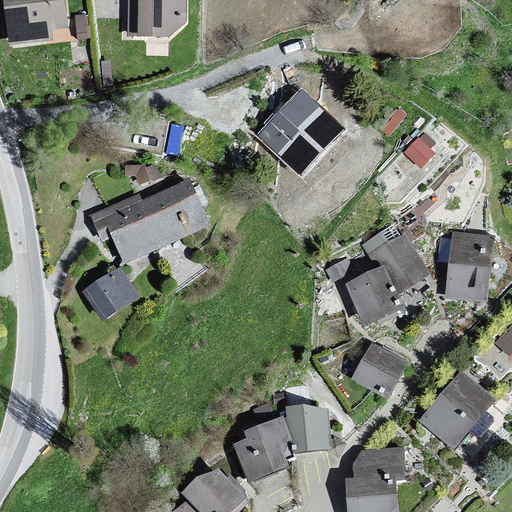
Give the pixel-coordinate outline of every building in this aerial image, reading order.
[(61,0),(1,0),(7,53),(67,46),(61,0)] [(184,0),(133,0),(132,42),(165,47),(186,30),(184,0)] [(328,125),(301,99),(267,132),(291,157),(328,125)] [(431,134),(408,142),(416,163),(439,155),(431,134)] [(207,230),(185,187),(97,228),(117,273),(207,230)] [(493,238),(451,236),(443,302),(487,306),(493,238)] [(375,273),(342,290),(362,334),(402,319),(398,300),(428,285),(404,241),(368,257),(375,273)] [(98,326),(135,301),(117,273),(80,299),(98,326)] [(511,321),(496,340),(511,353),(511,321)] [(404,369),(368,349),(350,383),(385,404),(404,369)] [(454,457),(495,407),(458,378),(419,427),(454,457)] [(306,411),(286,411),(283,425),(230,443),(247,486),(294,459),(330,457),(327,420),(306,411)] [(403,454),(361,456),(350,468),(352,483),(343,483),(345,511),(396,511),(394,487),(404,485),(403,454)] [(193,487),(178,499),(185,508),(179,511),(239,511),(244,507),(215,478),(193,487)]
